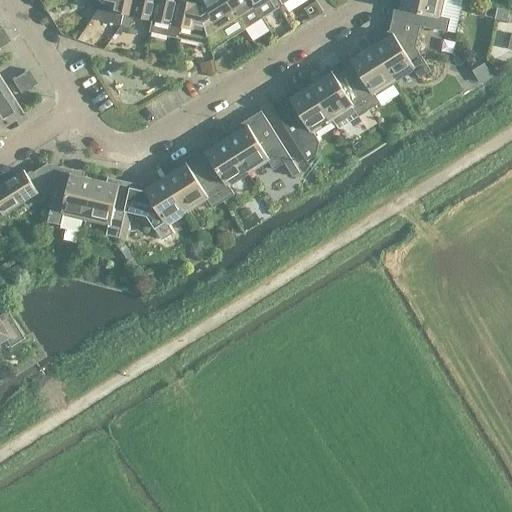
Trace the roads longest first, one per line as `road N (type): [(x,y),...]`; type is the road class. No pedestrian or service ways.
road 1 (track): [(0,456),(511,134)]
road 2 (residential): [(78,112),(94,137),(124,148),(151,142),(369,0)]
road 3 (residential): [(78,112),(8,0)]
